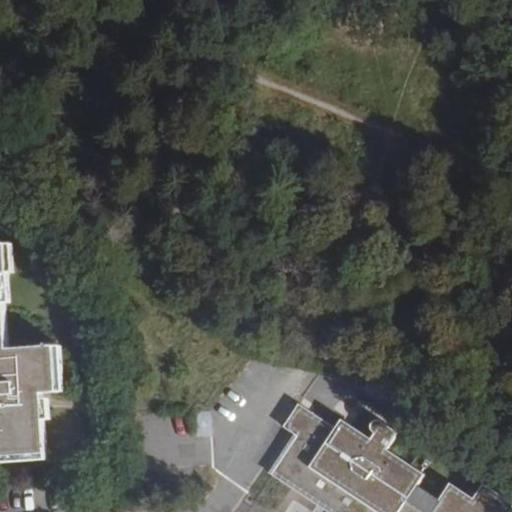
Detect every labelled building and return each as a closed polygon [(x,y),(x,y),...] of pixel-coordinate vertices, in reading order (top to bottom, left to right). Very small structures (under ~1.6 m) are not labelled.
[(370,55),(342,39),(329,67),(356,81),(370,55)] [(486,114),(460,100),(445,128),(472,142),(486,114)] [(325,137),(298,123),(282,151),(311,166),(325,137)] [(443,199),(414,184),(398,212),(428,228),(443,199)] [(13,244),(8,245),(9,274),(16,273),(13,244)] [(0,338),(9,338),(4,274),(9,274),(8,245),(0,245),(0,338)] [(0,442),(1,457),(48,454),(43,394),(60,393),(57,349),(9,350),(9,338),(0,338),(0,442)] [(57,349),(60,393),(66,393),(62,348),(57,349)] [(388,452),(373,441),(343,421),(338,430),(301,406),(285,427),(297,436),(272,475),(326,511),(508,511),(511,507),(511,504),(485,487),(475,500),(453,485),(435,511),(426,511),(410,500),(426,477),(388,452)] [(377,436),(373,441),(388,452),(401,434),(381,420),(375,422),(372,428),(377,436)] [(48,454),(1,457),(2,463),(49,460),(48,454)]
